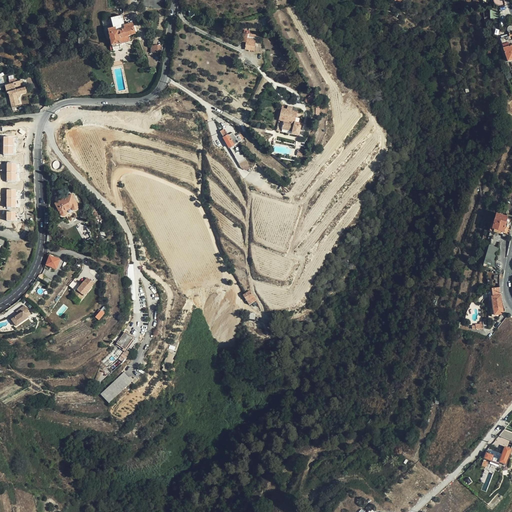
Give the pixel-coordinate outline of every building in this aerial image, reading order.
[(490,10),(490,19),(500,18),(499,9),(490,10)] [(134,35),(131,24),(123,27),(121,17),(111,19),(113,30),(109,31),(113,52),(122,50),(121,46),(132,43),(131,36),(134,35)] [(248,36),(242,35),(241,42),(246,42),(246,50),(255,51),(256,40),(248,39),(248,36)] [(504,50),(511,46),(511,37),(501,40),(504,50)] [(22,80),(15,82),(9,85),(4,86),(11,107),(19,104),(16,96),(26,92),(22,80)] [(282,109),(279,122),(283,123),(282,133),(299,137),(301,128),(299,127),(300,124),(295,123),(298,113),(293,112),(293,109),(288,108),(287,110),(282,109)] [(242,133),(239,135),(237,137),(234,132),(229,135),(226,130),(221,133),(230,149),(243,142),(246,140),(242,133)] [(21,181),(21,172),(19,172),(19,163),(8,163),(8,181),(21,181)] [(77,208),(71,196),(54,205),(61,217),(63,218),(64,218),(66,217),(67,215),(67,213),(66,212),(71,210),(72,211),(74,211),(76,211),(77,210),(78,209),(77,208)] [(509,236),(511,226),(511,219),(506,218),(496,215),(492,230),(504,233),(503,235),(509,236)] [(494,269),(499,248),(489,245),(483,267),(494,269)] [(56,270),(59,261),(50,257),(48,262),(46,262),(45,264),(47,264),(46,266),(56,270)] [(74,292),(73,293),(74,294),(81,300),(91,288),(90,287),(93,283),(87,278),(81,287),(79,285),(74,292)] [(79,285),(73,281),(68,287),(74,292),(79,285)] [(503,314),(501,296),(500,296),(499,288),(493,289),(494,298),(492,298),(495,315),(503,314)] [(255,302),(249,293),(243,297),(249,306),(255,302)] [(81,300),(74,294),(71,299),(78,304),(81,300)] [(25,307),(18,311),(20,314),(17,316),(10,321),(15,328),(28,320),(27,319),(31,316),(25,307)] [(99,321),(105,314),(101,311),(95,318),(99,321)] [(102,364),(95,380),(99,383),(120,364),(116,359),(118,357),(119,358),(133,340),(126,334),(110,353),(102,362),(102,364)] [(163,365),(170,368),(176,355),(169,352),(163,365)] [(125,372),(101,394),(109,403),(133,381),(125,372)] [(511,433),(504,430),(500,435),(511,439),(511,433)] [(511,447),(505,444),(502,451),(508,453),(511,447)] [(501,454),(491,450),(489,454),(487,453),(485,457),(491,459),(490,461),(499,464),(500,461),(505,463),(507,458),(504,457),(505,455),(508,455),(508,453),(502,451),(501,454)]
